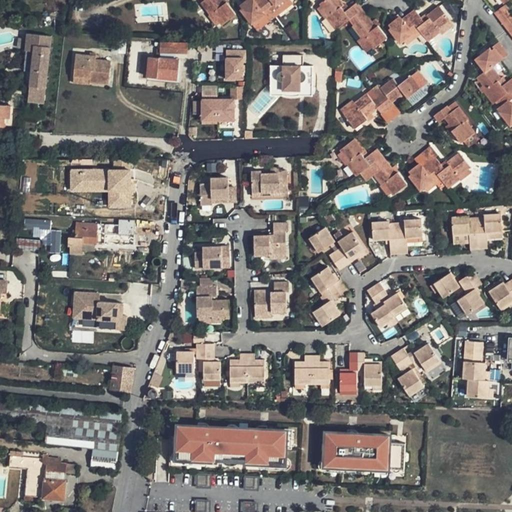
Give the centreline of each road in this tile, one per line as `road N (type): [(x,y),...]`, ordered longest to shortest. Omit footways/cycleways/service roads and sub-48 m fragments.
road 1 (residential): [(119,511),(144,360),(164,318),(178,170),(200,152),(309,148)]
road 2 (residential): [(511,266),(393,263),(355,293),(350,333),(253,340),(243,330),(239,220)]
road 3 (residential): [(472,0),(460,81),(405,132)]
